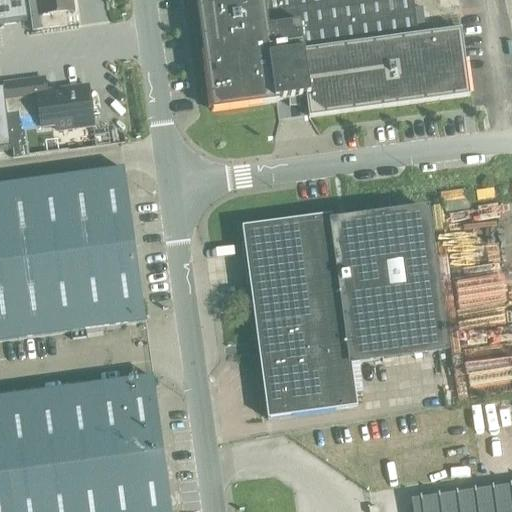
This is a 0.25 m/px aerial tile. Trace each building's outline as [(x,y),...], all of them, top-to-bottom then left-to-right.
[(0,0),(0,25),(26,22),(23,0),(0,0)] [(72,12),(70,0),(35,0),(36,0),(27,1),(31,32),(66,27),(64,13),(72,12)] [(418,36),(414,9),(412,0),(195,0),(211,112),(278,103),(289,102),(289,107),(299,107),(299,101),(305,101),(307,119),(468,97),(470,97),(461,30),(445,32),(422,35),(418,36)] [(43,80),(1,85),(5,115),(18,113),(19,120),(37,118),(39,131),(54,129),(54,133),(92,128),(86,87),(45,92),(43,80)] [(0,153),(10,152),(1,93),(0,92),(0,153)] [(0,343),(146,324),(125,171),(0,188),(0,343)] [(440,207),(431,208),(433,232),(443,231),(440,207)] [(331,216),(242,228),(268,419),(356,407),(351,367),(444,355),(424,211),(332,224),(331,216)] [(0,511),(170,511),(153,379),(0,400),(0,511)] [(413,511),(511,511),(511,487),(412,501),(413,511)]
